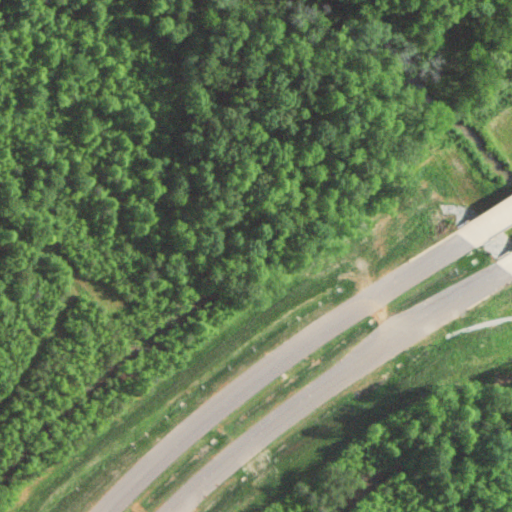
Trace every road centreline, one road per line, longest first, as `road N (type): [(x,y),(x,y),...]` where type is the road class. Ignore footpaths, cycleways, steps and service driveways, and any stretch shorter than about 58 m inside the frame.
road 1 (motorway): [(476,232),(276,365),(108,511)]
road 2 (motorway): [(169,511),(265,428),(511,261)]
